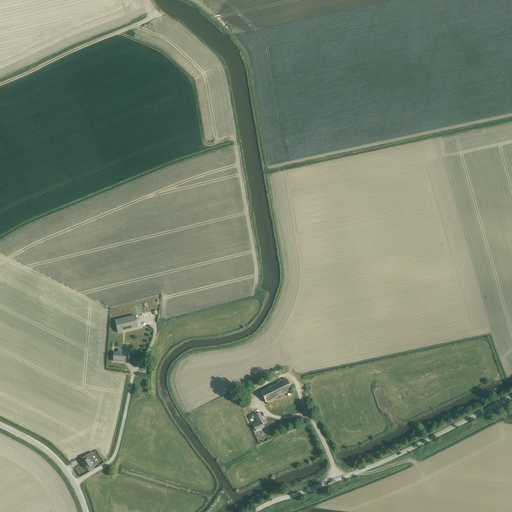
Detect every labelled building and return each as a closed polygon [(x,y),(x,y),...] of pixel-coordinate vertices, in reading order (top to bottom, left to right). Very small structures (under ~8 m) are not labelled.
[(135,316),(115,321),(118,333),(138,328),(135,316)] [(113,358),(113,361),(125,362),(126,354),(121,353),(122,350),(118,350),(118,353),(114,353),(114,354),(113,358)] [(266,403),(292,391),(285,379),(261,391),(266,403)] [(258,423),(253,425),(256,431),(264,427),(260,420),(262,419),(259,412),(254,415),(258,423)] [(91,453),(81,458),(83,462),(83,463),(85,466),(84,466),(85,468),(86,468),(86,469),(87,468),(89,472),(94,468),(93,466),(96,464),(92,457),(93,456),(91,453)]
